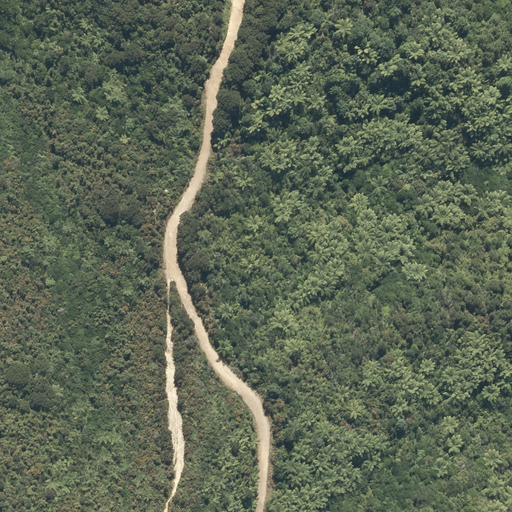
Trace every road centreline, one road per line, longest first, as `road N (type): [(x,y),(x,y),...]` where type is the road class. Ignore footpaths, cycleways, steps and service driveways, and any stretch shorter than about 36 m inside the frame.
road 1 (track): [(233,0),(236,34),(212,78),(218,113),(166,249),(173,281),(261,437),(261,511)]
road 2 (track): [(173,281),(171,460),(162,511)]
